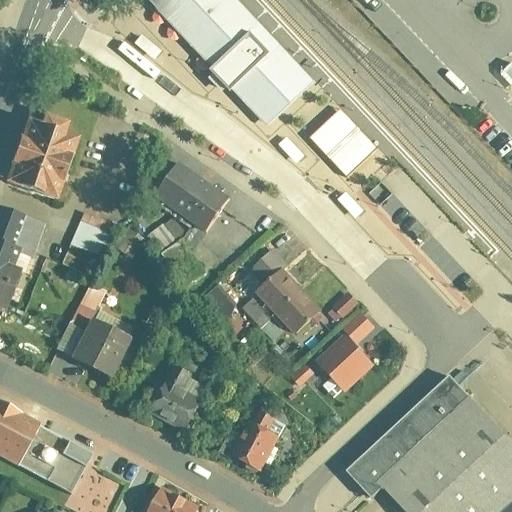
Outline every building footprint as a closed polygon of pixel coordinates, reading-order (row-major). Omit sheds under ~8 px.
[(226,94),(268,138),(318,91),(231,0),(148,0),(145,4),(210,72),(203,79),(222,98),(226,94)] [(511,81),(511,68),(505,64),(499,72),(511,81)] [(0,152),(0,172),(52,192),(79,118),(21,96),(0,152)] [(345,180),(375,152),(358,133),(327,161),(345,180)] [(185,169),(169,158),(143,198),(199,233),(224,193),(192,173),(185,169)] [(31,248),(43,212),(0,197),(0,278),(6,260),(13,242),(31,248)] [(96,248),(111,215),(73,198),(58,232),(96,248)] [(152,247),(177,230),(168,217),(143,234),(152,247)] [(278,314),(301,292),(282,272),(258,294),(278,314)] [(214,284),(197,300),(216,321),(233,305),(214,284)] [(320,312),(301,292),(278,314),(297,334),(320,312)] [(327,314),(334,322),(353,303),(346,295),(327,314)] [(83,300),(60,352),(97,368),(120,316),(83,300)] [(344,390),(371,366),(346,339),(319,363),(344,390)] [(178,418),(192,391),(149,369),(135,396),(178,418)] [(491,511),(511,493),(511,444),(448,376),(345,472),(365,494),(378,482),(406,511),(491,511)] [(219,435),(251,454),(272,420),(263,415),(274,397),(251,383),(219,435)] [(0,392),(0,457),(62,489),(88,437),(0,392)] [(123,511),(178,511),(187,496),(174,489),(180,478),(163,468),(155,483),(143,476),(123,511)] [(511,511),(511,493),(491,511),(511,511)] [(55,511),(25,497),(18,511),(55,511)]
